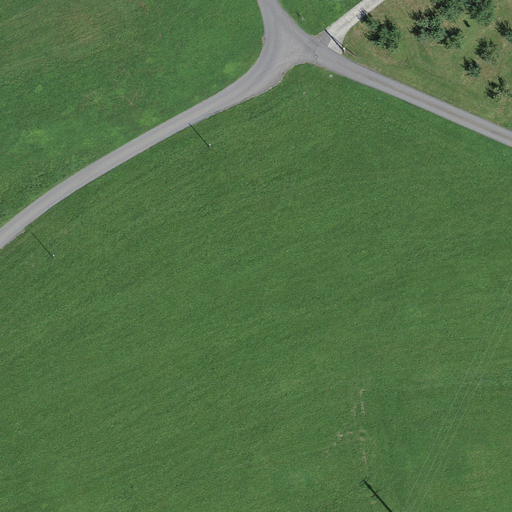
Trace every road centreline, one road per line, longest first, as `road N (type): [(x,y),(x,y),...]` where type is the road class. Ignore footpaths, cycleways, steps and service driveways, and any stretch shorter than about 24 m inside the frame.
road 1 (unclassified): [(291,40),(250,82),(85,176),(0,238)]
road 2 (unclassified): [(291,40),(511,137)]
